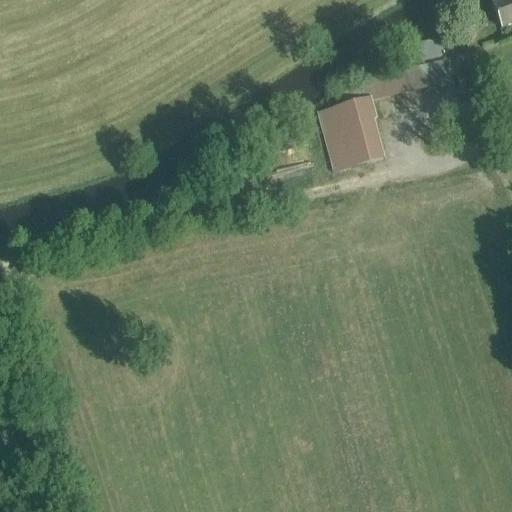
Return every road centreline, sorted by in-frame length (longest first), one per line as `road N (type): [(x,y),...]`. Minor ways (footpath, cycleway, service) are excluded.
road 1 (track): [(0,267),(449,159),(492,136)]
road 2 (track): [(0,330),(59,511)]
